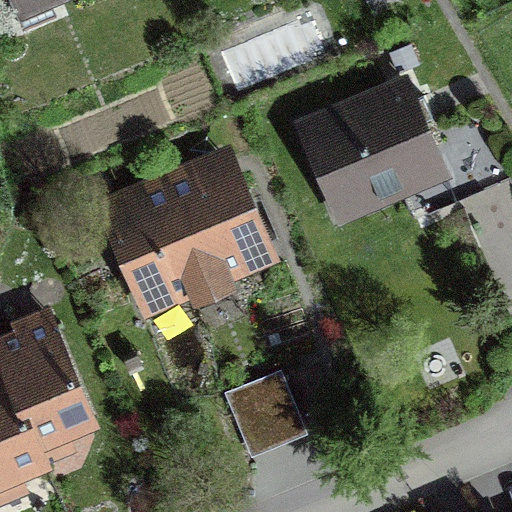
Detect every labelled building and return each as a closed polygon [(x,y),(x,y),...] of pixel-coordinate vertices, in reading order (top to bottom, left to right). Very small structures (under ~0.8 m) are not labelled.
[(11,0),(23,28),(26,27),(30,36),(61,23),(53,4),(61,0),(11,0)] [(418,57),(412,41),(390,49),(396,65),(418,57)] [(404,192),(416,218),(510,177),(481,111),(435,130),(407,66),(294,115),(340,220),(404,192)] [(239,284),(236,275),(282,256),(232,137),(95,195),(145,315),(192,295),(195,302),(239,284)] [(0,342),(0,357),(0,358),(0,498),(27,487),(21,471),(76,447),(69,430),(96,419),(54,319),(24,332),(0,342)] [(309,429),(282,365),(224,389),(251,453),(309,429)]
